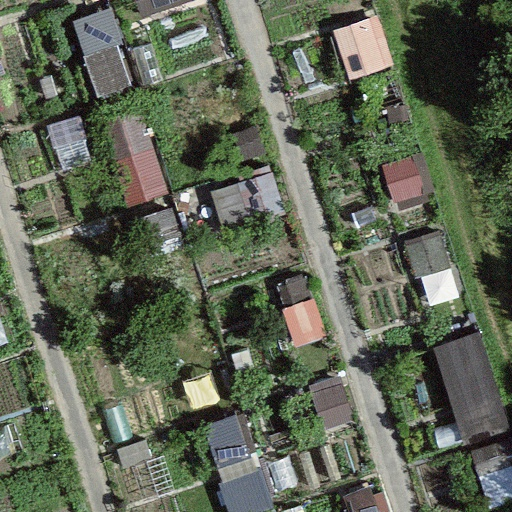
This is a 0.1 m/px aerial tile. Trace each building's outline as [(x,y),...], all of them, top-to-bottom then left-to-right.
[(328,10),(340,61),(382,51),(370,0),(328,10)] [(74,22),(99,97),(135,85),(110,10),(74,22)] [(99,120),(127,208),(168,195),(141,107),(99,120)] [(380,156),(393,191),(420,190),(405,147),(380,156)] [(216,178),(230,221),(285,203),(271,160),(216,178)] [(403,233),(410,271),(447,264),(440,226),(403,233)] [(277,289),(297,347),(328,337),(308,278),(277,289)] [(484,331),(443,339),(461,436),(503,428),(484,331)] [(179,370),(194,414),(234,401),(219,357),(179,370)] [(309,387),(325,434),(355,424),(339,377),(309,387)] [(511,441),(507,428),(468,440),(481,479),(511,469),(511,441)] [(239,511),(241,511),(271,502),(254,455),(223,466),(239,511)] [(345,490),(354,511),(387,511),(373,479),(345,490)]
